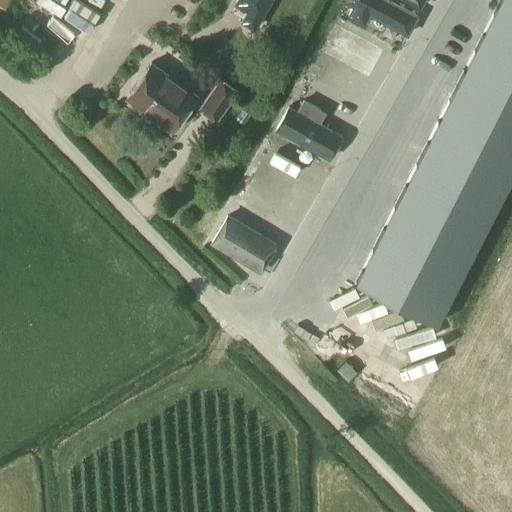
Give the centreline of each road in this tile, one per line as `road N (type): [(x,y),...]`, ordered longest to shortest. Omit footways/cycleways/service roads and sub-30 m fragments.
road 1 (unclassified): [(417,511),(0,81)]
road 2 (unknown): [(245,334),(435,0)]
